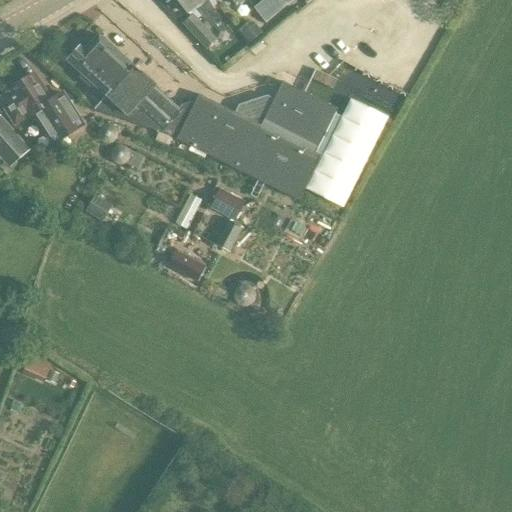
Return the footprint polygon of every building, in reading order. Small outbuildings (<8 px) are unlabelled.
[(176,0),(187,14),(204,0),(176,0)] [(192,15),(187,19),(181,24),(205,51),(216,40),(192,15)] [(79,48),(67,61),(81,75),(79,78),(89,87),(92,84),(106,97),(94,110),(160,133),(161,132),(298,201),(321,156),(315,154),(337,110),(282,83),(274,100),(266,96),(252,101),(238,106),(234,113),(198,95),(193,105),(190,104),(181,106),(178,109),(154,87),(154,86),(133,68),(98,36),(84,52),(79,48)] [(313,79),(336,88),(339,78),(316,69),(313,79)] [(33,75),(8,91),(10,93),(0,99),(0,103),(14,124),(26,117),(27,119),(33,114),(47,135),(53,145),(69,135),(82,126),(62,96),(52,103),(51,101),(50,102),(49,100),(33,75)] [(329,99),(333,90),(312,79),(307,89),(329,99)] [(0,158),(8,168),(28,150),(0,118),(0,158)] [(233,222),(243,203),(219,190),(210,209),(233,222)] [(188,228),(203,199),(191,194),(177,223),(188,228)] [(95,204),(91,213),(107,221),(112,212),(95,204)] [(229,253),(240,231),(226,224),(215,245),(229,253)] [(175,253),(168,267),(196,281),(203,267),(175,253)]
